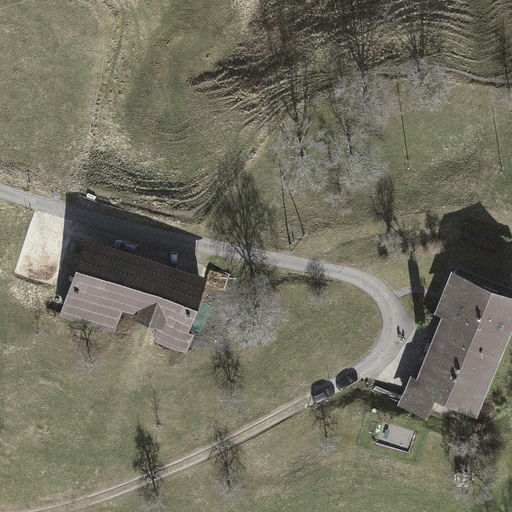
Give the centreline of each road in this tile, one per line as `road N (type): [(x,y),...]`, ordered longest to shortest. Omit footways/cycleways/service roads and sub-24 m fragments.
road 1 (residential): [(304,410),(366,378),(389,346),(393,325),(373,288),(280,262),(170,247),(0,194)]
road 2 (track): [(70,511),(167,478),(304,410)]
